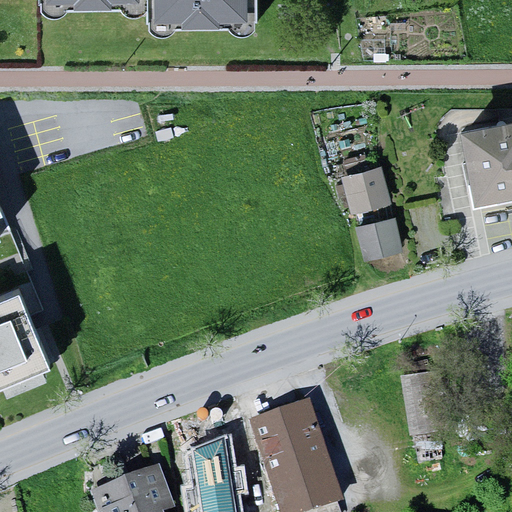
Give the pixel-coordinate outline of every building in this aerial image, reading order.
[(241,0),(152,0),(153,20),(241,20),(241,0)] [(511,119),(449,129),(463,217),(511,209),(511,119)] [(386,163),(346,170),(363,259),(403,251),(386,163)] [(0,317),(0,366),(30,355),(13,313),(0,317)] [(400,375),(410,444),(442,440),(431,370),(400,375)] [(306,397),(247,417),(279,511),(302,511),(341,499),(306,397)] [(237,511),(226,445),(187,459),(193,493),(185,494),(188,511),(237,511)] [(165,511),(151,473),(86,496),(92,511),(165,511)]
